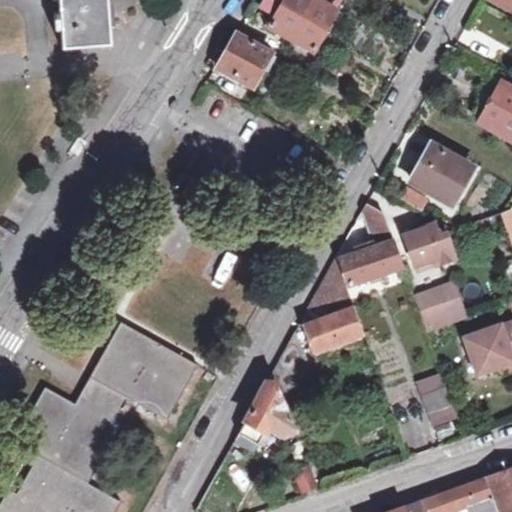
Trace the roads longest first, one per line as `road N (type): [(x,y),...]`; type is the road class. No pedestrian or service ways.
road 1 (residential): [(176,511),(455,0)]
road 2 (residential): [(212,0),(0,336)]
road 3 (residential): [(319,511),(511,444)]
